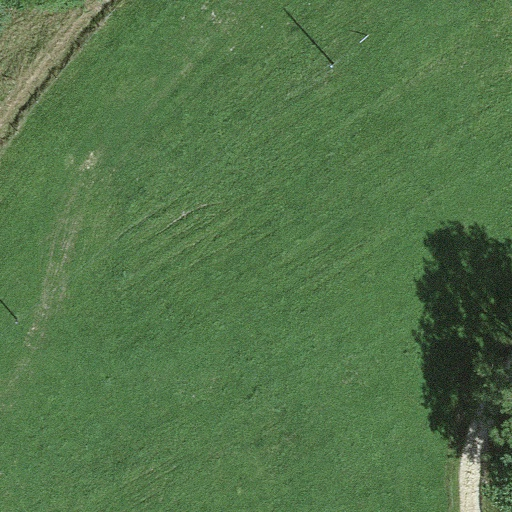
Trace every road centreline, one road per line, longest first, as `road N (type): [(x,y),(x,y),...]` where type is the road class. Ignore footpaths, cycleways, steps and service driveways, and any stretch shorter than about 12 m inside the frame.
road 1 (track): [(0,126),(103,0)]
road 2 (track): [(469,511),(476,430),(511,370)]
